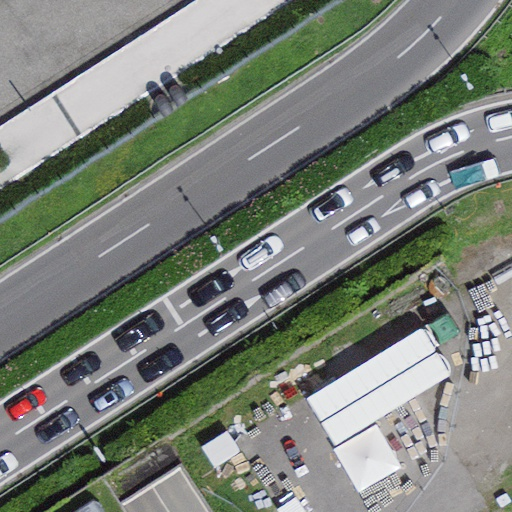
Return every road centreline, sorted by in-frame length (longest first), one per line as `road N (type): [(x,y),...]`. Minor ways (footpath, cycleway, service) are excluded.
road 1 (primary): [(0,447),(419,173),(511,136)]
road 2 (primary): [(452,0),(369,78),(0,320)]
